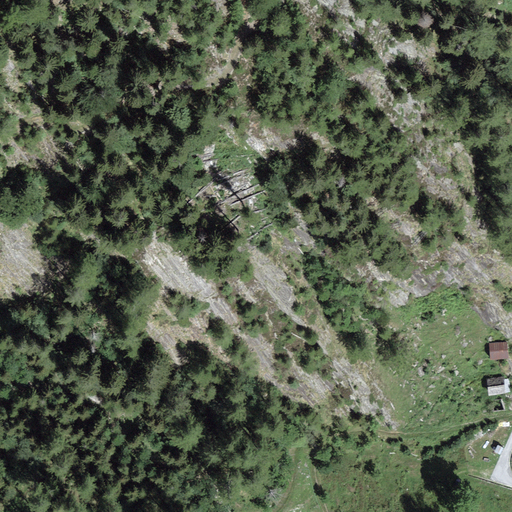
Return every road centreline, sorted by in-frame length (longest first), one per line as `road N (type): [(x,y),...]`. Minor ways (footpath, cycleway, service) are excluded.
road 1 (track): [(0,130),(42,115),(85,123),(129,84),(150,78),(216,79),(230,65),(247,0)]
road 2 (track): [(324,511),(306,440),(294,445),(286,492),(270,511)]
